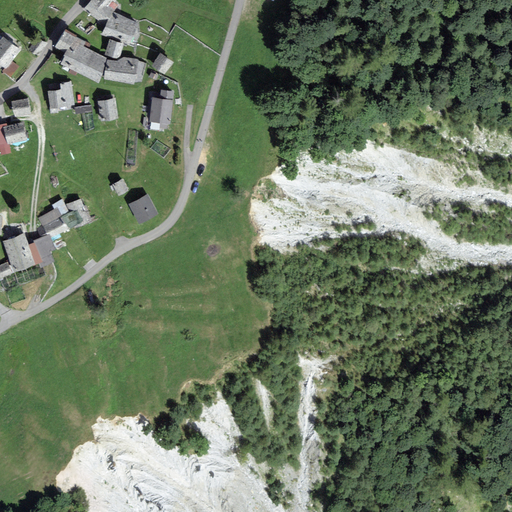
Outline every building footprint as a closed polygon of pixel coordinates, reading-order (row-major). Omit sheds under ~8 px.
[(118,4),(112,0),(90,0),(84,8),(105,25),(108,19),(113,12),(118,4)] [(137,24),(113,12),(108,19),(105,25),(101,35),(128,45),(137,24)] [(99,83),(107,58),(88,49),(91,45),(75,37),(76,35),(66,29),(55,47),(64,52),(63,55),(65,57),(60,64),(99,83)] [(12,61),(21,51),(3,37),(0,40),(0,65),(4,68),(6,70),(12,61)] [(28,50),(38,57),(47,43),(38,37),(28,50)] [(123,44),(109,40),(104,55),(118,59),(123,44)] [(151,68),(165,74),(174,62),(160,54),(151,68)] [(117,61),(107,60),(106,61),(103,79),(133,85),(138,59),(123,57),(117,61)] [(18,66),(12,61),(6,70),(4,68),(2,71),(10,77),(18,66)] [(61,89),(48,91),(50,109),(74,106),(71,82),(60,83),(61,89)] [(160,123),(159,128),(167,129),(167,125),(170,125),(174,92),(161,90),(160,99),(152,98),(149,122),(160,123)] [(119,119),(116,98),(97,101),(100,122),(119,119)] [(29,99),(11,102),(13,115),(31,113),(29,99)] [(92,105),(77,110),(78,116),(94,112),(92,105)] [(7,126),(3,127),(7,144),(9,144),(27,140),(23,122),(7,126)] [(6,123),(0,124),(0,150),(1,156),(11,153),(9,144),(7,144),(3,127),(7,126),(6,123)] [(127,190),(121,180),(113,184),(118,194),(127,190)] [(147,194),(128,204),(139,224),(158,214),(147,194)] [(51,205),(54,209),(57,208),(62,216),(69,212),(65,204),(62,199),(51,205)] [(81,199),(65,204),(69,212),(62,216),(69,229),(74,226),(75,228),(89,223),(81,199)] [(54,209),(38,218),(47,235),(49,234),(50,238),(69,229),(62,216),(57,208),(54,209)] [(24,233),(2,241),(14,273),(36,265),(28,245),(24,233)] [(47,235),(33,241),(34,243),(42,262),(39,263),(40,268),(55,262),(51,252),(55,250),(50,238),(49,234),(47,235)] [(34,243),(28,245),(36,265),(39,263),(42,262),(34,243)] [(0,279),(12,274),(7,262),(0,265),(0,279)]
